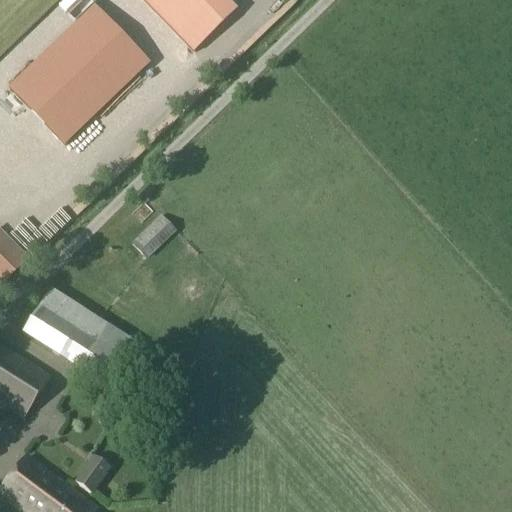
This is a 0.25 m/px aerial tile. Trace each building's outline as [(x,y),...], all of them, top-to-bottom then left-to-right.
[(139,59),(86,0),(82,0),(0,71),(0,113),(36,152),(139,59)] [(140,0),(193,54),(236,12),(223,0),(140,0)] [(146,262),(176,233),(160,217),(130,246),(146,262)] [(0,233),(0,288),(27,261),(0,233)] [(199,290),(205,296),(230,272),(214,256),(172,296),(182,306),(199,290)] [(123,400),(151,356),(137,347),(137,346),(50,291),(21,336),(109,391),(123,400)] [(0,407),(22,421),(50,379),(0,347),(0,407)] [(49,415),(88,435),(97,417),(58,397),(49,415)] [(0,490),(0,500),(16,511),(97,511),(99,511),(26,457),(0,490)] [(109,471),(93,459),(74,485),(91,497),(109,471)]
